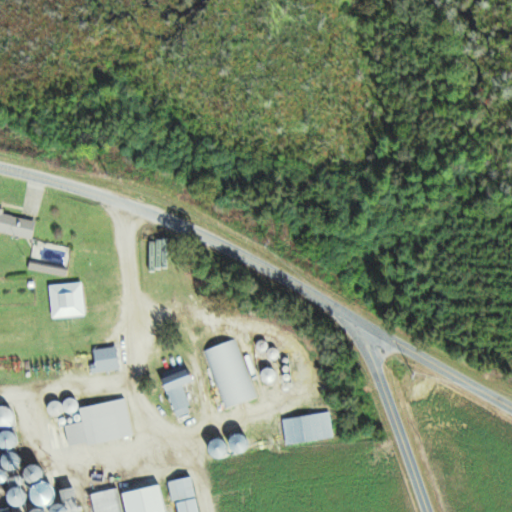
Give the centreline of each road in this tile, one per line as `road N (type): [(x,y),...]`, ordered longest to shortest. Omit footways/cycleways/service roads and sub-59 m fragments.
road 1 (residential): [(0,168),(175,225),(511,409)]
road 2 (residential): [(425,511),(359,324)]
